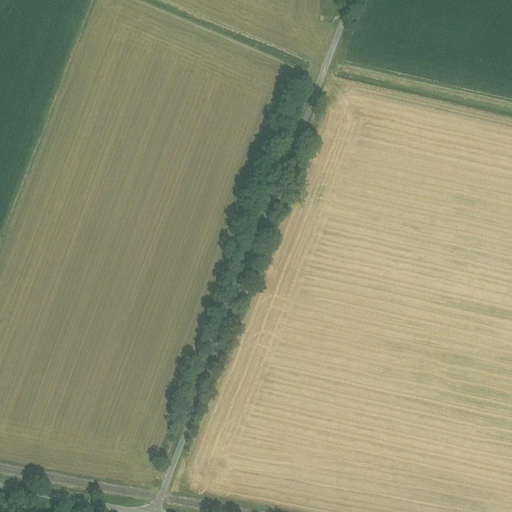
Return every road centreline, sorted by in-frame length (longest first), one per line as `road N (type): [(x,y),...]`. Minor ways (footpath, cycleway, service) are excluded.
road 1 (unclassified): [(155,509),(351,0)]
road 2 (unclassified): [(0,482),(155,509)]
